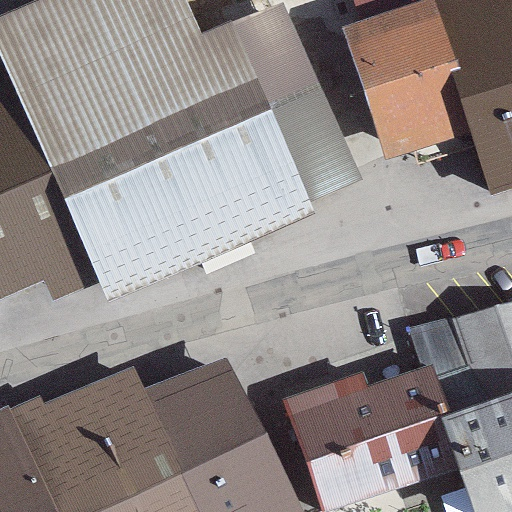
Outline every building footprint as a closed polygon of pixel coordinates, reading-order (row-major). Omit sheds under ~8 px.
[(180,0),(68,0),(0,29),(0,64),(98,292),(108,315),(316,226),(309,212),(358,191),(283,15),(202,50),(180,0)] [(357,0),(364,19),(343,26),(386,163),(474,136),(430,0),(357,0)] [(511,0),(430,0),(474,136),(493,198),(511,191),(511,0)] [(0,64),(0,309),(44,291),(53,311),(98,292),(0,64)] [(427,360),(290,403),(330,511),(359,511),(462,474),(443,416),(427,360)] [(175,400),(223,511),(321,511),(257,364),(175,400)] [(166,382),(104,407),(151,511),(223,511),(175,400),(166,382)] [(511,511),(511,392),(443,416),(462,474),(475,511),(511,511)] [(99,395),(26,427),(70,511),(151,511),(104,407),(99,395)] [(70,511),(26,427),(0,438),(0,511),(70,511)]
